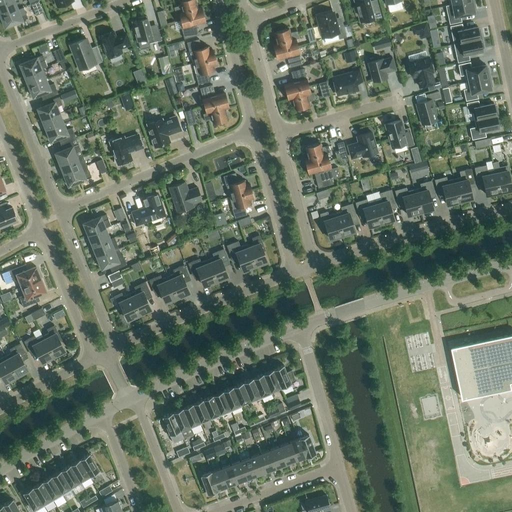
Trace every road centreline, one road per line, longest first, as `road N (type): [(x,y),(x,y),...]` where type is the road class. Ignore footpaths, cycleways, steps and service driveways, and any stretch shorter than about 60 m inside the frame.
road 1 (unclassified): [(511,263),(299,326)]
road 2 (residential): [(61,213),(255,133)]
road 3 (residential): [(314,267),(511,211)]
road 4 (residential): [(115,348),(292,274)]
road 5 (unclassified): [(299,326),(135,395)]
road 6 (residential): [(0,63),(61,213)]
road 7 (residential): [(299,326),(337,467)]
road 8 (residential): [(255,133),(292,274)]
road 9 (residential): [(61,213),(115,348)]
road 10 (residential): [(0,54),(133,0)]
road 11 (residential): [(218,0),(255,133)]
road 12 (residential): [(92,358),(41,231)]
road 13 (residential): [(314,267),(280,135)]
road 14 (residential): [(135,395),(178,511)]
road 15 (residential): [(337,467),(222,511)]
